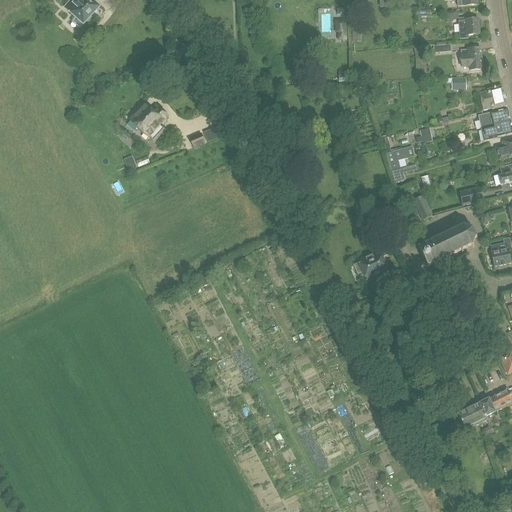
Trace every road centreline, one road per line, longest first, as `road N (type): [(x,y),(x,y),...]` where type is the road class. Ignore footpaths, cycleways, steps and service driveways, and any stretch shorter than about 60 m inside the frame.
road 1 (track): [(343,305),(169,0)]
road 2 (track): [(456,511),(343,305)]
road 3 (residential): [(474,260),(479,235),(469,213),(400,237),(420,285)]
